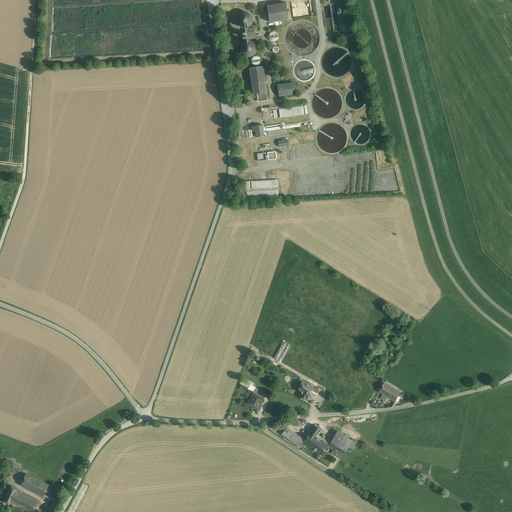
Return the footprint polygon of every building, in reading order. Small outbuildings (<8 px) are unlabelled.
[(286,3),(267,5),(269,22),(288,19),(286,3)] [(246,11),(242,11),(239,13),(238,15),(236,17),(236,19),(236,22),(237,24),(239,26),(242,27),(244,28),(247,27),(250,26),(252,23),(253,21),(253,18),(252,15),(250,13),(248,12),(246,11)] [(247,29),(244,29),(245,32),(246,38),(246,40),(249,39),(256,38),(254,28),(247,29)] [(250,40),(246,41),(244,42),(242,44),(240,46),(240,49),(240,51),(242,53),(243,56),(246,57),(248,57),(251,57),(254,55),(256,53),(257,50),(257,47),(256,44),(254,43),(252,41),(250,40)] [(263,66),(249,68),(253,94),(265,92),(264,82),(265,82),(263,66)] [(293,83),(277,85),(279,96),(295,94),(293,83)] [(262,125),(252,126),(252,131),(255,130),(256,137),(264,136),(262,125)] [(267,159),(276,159),(275,151),(266,151),(267,159)] [(256,153),(257,160),(265,160),(265,152),(256,153)] [(298,268),(270,316),(343,358),(371,310),(298,268)] [(378,392),(384,382),(377,377),(377,378),(270,317),(253,346),(360,408),(364,401),(371,388),(375,390),(378,392)] [(252,380),(243,376),(239,383),(248,387),(252,380)] [(313,388),(302,381),(297,389),(301,391),(300,393),(301,393),(299,396),(306,400),(313,388)] [(401,392),(384,382),(378,392),(395,402),(401,392)] [(367,403),(375,390),(371,388),(364,401),(367,403)] [(263,399),(253,393),(247,404),(258,410),(263,399)] [(314,425),(309,433),(315,436),(320,429),(314,425)] [(294,434),(285,428),(281,434),(290,440),(294,434)] [(331,440),(328,437),(326,440),(327,441),(325,443),(327,444),(338,451),(343,455),(349,446),(352,441),(339,432),(337,431),(331,440)] [(315,436),(309,433),(304,441),(303,442),(303,443),(313,449),(320,439),(315,436)] [(301,439),(294,434),(290,440),(297,445),(301,439)] [(321,440),(320,439),(313,449),(321,454),(327,444),(325,443),(327,441),(326,440),(322,438),(321,440)] [(49,483),(26,473),(20,485),(43,495),(45,491),(49,483)] [(59,488),(49,483),(45,491),(55,496),(59,488)] [(11,485),(3,501),(9,504),(10,502),(16,490),(17,488),(11,485)] [(32,511),(38,500),(16,490),(10,502),(30,511),(32,511)]
